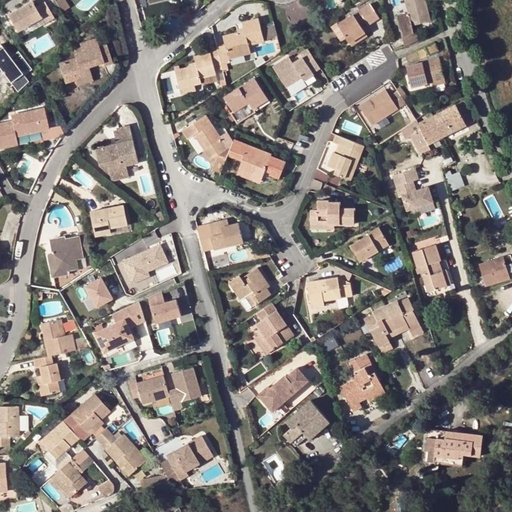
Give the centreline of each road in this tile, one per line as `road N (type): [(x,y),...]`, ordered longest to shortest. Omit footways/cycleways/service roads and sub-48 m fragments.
road 1 (residential): [(176,186),(253,511)]
road 2 (residential): [(141,71),(66,150),(38,199),(19,285)]
road 3 (residential): [(278,215),(302,180),(331,105),(385,62)]
road 4 (tertiary): [(454,0),(486,120),(511,166)]
road 5 (unknown): [(217,347),(124,373),(140,417)]
road 6 (residential): [(141,71),(176,186)]
